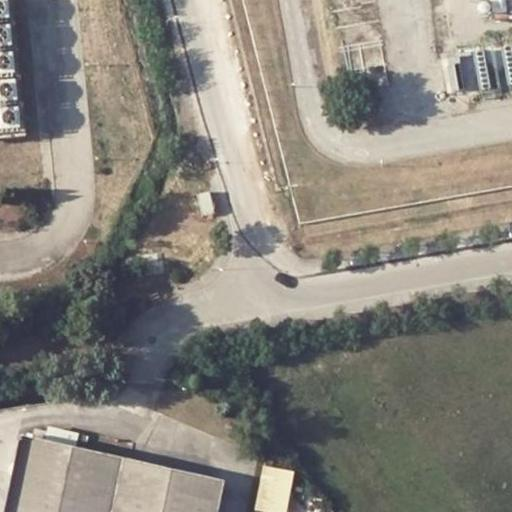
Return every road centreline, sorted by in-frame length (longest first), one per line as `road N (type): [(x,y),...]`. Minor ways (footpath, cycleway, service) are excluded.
road 1 (unclassified): [(191,0),(267,300)]
road 2 (unclassified): [(267,300),(511,254)]
road 3 (unclassified): [(267,300),(181,314),(120,337)]
